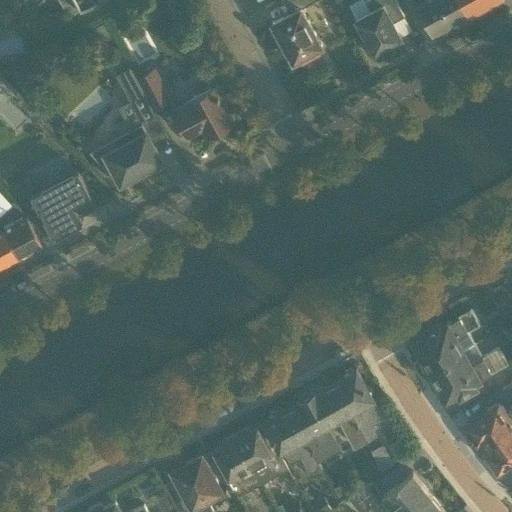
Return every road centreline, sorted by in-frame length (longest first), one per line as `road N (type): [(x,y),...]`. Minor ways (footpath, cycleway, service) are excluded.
road 1 (residential): [(33,511),(363,321)]
road 2 (residential): [(0,311),(295,150)]
road 3 (residential): [(295,150),(511,30)]
road 4 (residential): [(492,511),(363,321)]
road 5 (residential): [(295,150),(212,0)]
road 6 (residential): [(363,321),(511,241)]
